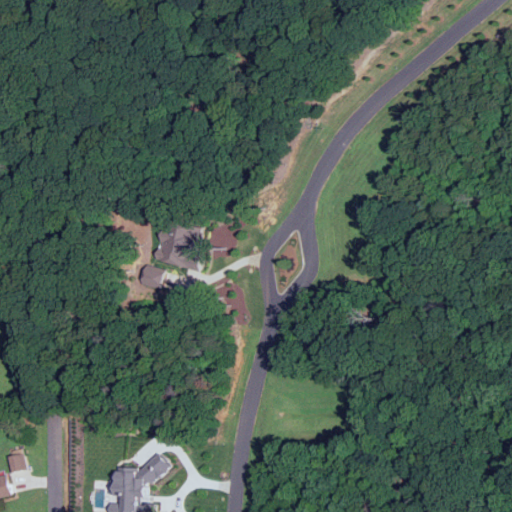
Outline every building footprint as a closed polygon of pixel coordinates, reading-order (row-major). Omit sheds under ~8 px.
[(0,0),(1,0),(25,51),(0,62),(0,0)] [(47,177),(78,157),(97,189),(66,208),(47,177)] [(200,244),(209,246),(204,267),(159,256),(170,215),(205,224),(200,244)] [(166,286),(170,269),(150,264),(146,281),(166,286)] [(30,468),(26,452),(10,456),(14,472),(30,468)] [(120,511),(124,463),(155,464),(153,505),(171,506),(170,511),(120,511)] [(0,497),(16,494),(11,473),(0,475),(0,497)]
